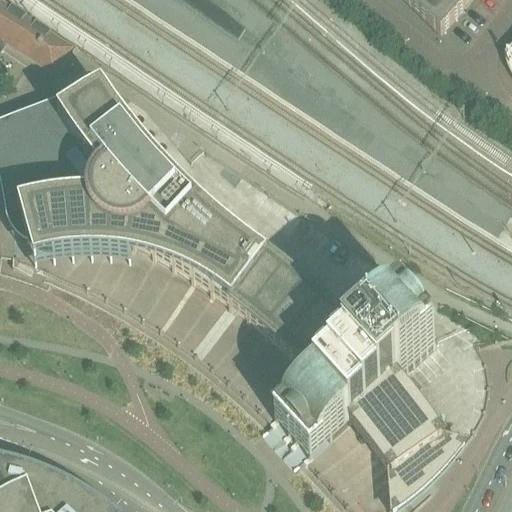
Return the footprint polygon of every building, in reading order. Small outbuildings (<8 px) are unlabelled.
[(0,0),(0,43),(54,79),(74,49),(73,49),(75,46),(80,38),(66,27),(38,9),(24,0),(0,0)] [(503,247),(511,234),(511,233),(511,217),(476,192),(410,144),(361,103),(316,65),(240,0),(239,0),(123,0),(250,83),(443,210),(473,229),(503,247)] [(397,0),(398,0),(438,41),(462,15),(474,0),(397,0)] [(511,44),(503,56),(503,59),(504,62),(504,64),(505,67),(508,73),(509,75),(511,78),(511,79),(511,44)] [(1,150),(1,151),(1,152),(1,153),(2,154),(3,159),(5,164),(6,169),(8,175),(9,180),(10,185),(9,185),(11,196),(12,195),(13,199),(14,202),(14,206),(15,210),(15,213),(16,217),(16,218),(16,219),(17,220),(17,221),(17,222),(18,223),(18,224),(19,226),(20,227),(21,229),(22,230),(23,232),(24,233),(35,272),(36,272),(51,268),(67,266),(83,264),(99,264),(115,265),(131,267),(132,264),(130,264),(132,251),(135,253),(155,264),(175,276),(194,288),(213,301),(230,314),(267,266),(267,265),(265,264),(257,258),(248,251),(246,249),(241,246),(233,240),(225,235),(216,230),(208,224),(204,222),(207,218),(206,217),(199,210),(192,204),(185,198),(185,197),(178,190),(172,183),(165,177),(155,165),(141,148),(127,130),(115,114),(115,113),(119,111),(107,92),(103,95),(99,91),(88,95),(67,104),(50,111),(49,110),(34,117),(34,118),(33,118),(33,119),(32,119),(32,120),(31,120),(31,121),(31,122),(31,123),(31,124),(31,125),(31,126),(31,127),(34,130),(7,142),(6,142),(6,143),(5,143),(4,144),(3,145),(3,146),(2,147),(2,148),(1,148),(1,149),(1,150)] [(267,266),(230,314),(250,329),(267,344),(284,359),(301,375),(314,388),(274,424),(276,426),(287,439),(290,441),(294,446),(296,449),(307,461),(310,463),(312,462),(351,430),(364,445),(377,463),(389,479),(389,480),(390,511),(405,511),(413,506),(420,500),(425,496),(431,491),(437,484),(442,479),(449,472),(454,466),(458,461),(463,454),(466,451),(440,444),(440,445),(396,387),(426,358),(435,351),(399,311),(359,347),(341,328),(331,318),(307,297),(285,279),(267,266)] [(0,511),(93,511),(90,510),(81,504),(71,498),(61,493),(51,489),(40,484),(30,480),(19,477),(8,474),(0,472),(0,511)]
